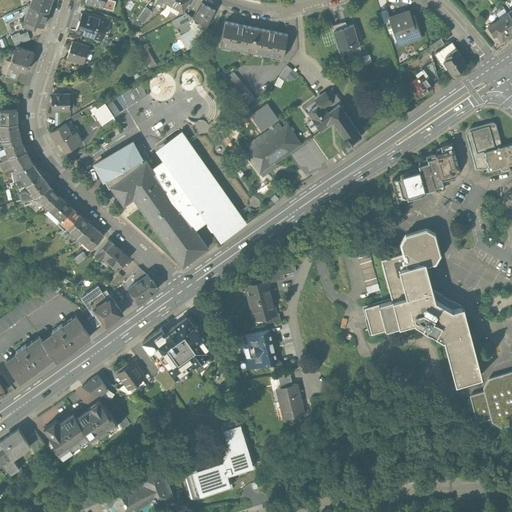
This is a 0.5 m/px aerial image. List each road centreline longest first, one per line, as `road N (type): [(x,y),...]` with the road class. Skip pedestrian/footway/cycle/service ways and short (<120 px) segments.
road 1 (residential): [(186,288),(62,177),(37,143),(34,91),(65,0)]
road 2 (primary): [(500,73),(296,212)]
road 3 (residential): [(273,511),(433,488),(511,486)]
road 4 (primary): [(186,288),(0,420)]
road 5 (residential): [(296,212),(314,248),(293,307),(311,378)]
road 6 (primary): [(296,212),(186,288)]
road 7 (residential): [(222,0),(272,14),(340,0)]
